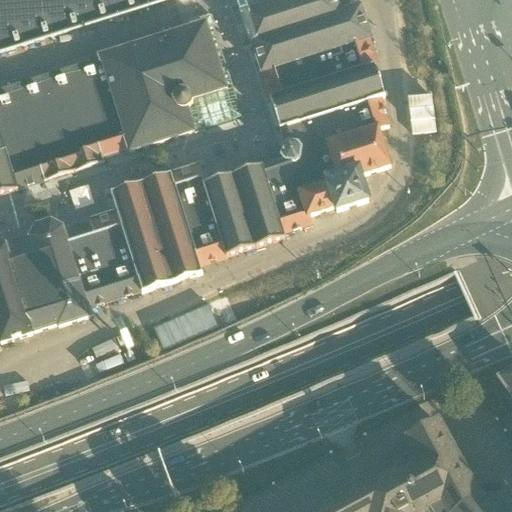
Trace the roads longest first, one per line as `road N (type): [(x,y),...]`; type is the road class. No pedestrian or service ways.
road 1 (secondary): [(511,211),(187,364),(0,440)]
road 2 (primary): [(0,485),(511,280)]
road 3 (secondary): [(74,511),(511,335)]
road 4 (unclassified): [(474,0),(466,3),(511,147)]
